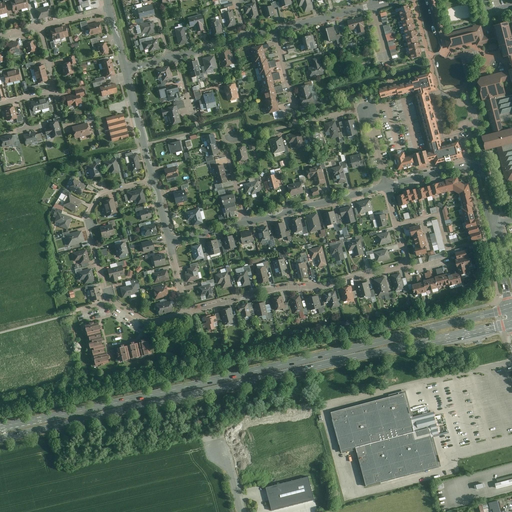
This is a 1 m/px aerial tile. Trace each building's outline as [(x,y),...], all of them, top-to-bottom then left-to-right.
[(20,10),(17,0),(11,0),(10,0),(13,12),(20,10)] [(29,8),(26,0),(17,0),(20,10),(29,8)] [(310,0),(297,0),(299,7),(303,6),(305,12),(314,10),(310,0)] [(259,18),(256,3),(243,6),(245,14),(249,13),(251,20),(259,18)] [(53,15),(50,5),(35,10),(38,20),(53,15)] [(155,15),(153,5),(143,7),(138,9),(140,19),(155,15)] [(273,8),(273,6),(272,6),(264,8),(266,18),(275,16),(273,8)] [(410,6),(399,9),(401,15),(412,12),(410,6)] [(237,25),(233,10),(224,12),(228,28),(237,25)] [(403,21),(413,19),(412,12),(401,15),(403,21)] [(202,15),(188,18),(190,27),(196,26),(198,33),(205,31),(203,24),(204,24),(202,15)] [(363,17),(348,21),(350,30),(357,29),(358,34),(367,31),(363,17)] [(413,19),(403,21),(402,21),(404,28),(414,25),(413,22),(414,22),(413,19)] [(221,24),(220,20),(210,23),(213,36),(223,33),(221,24)] [(87,25),(88,25),(87,21),(80,23),(81,29),(88,28),(87,25)] [(157,33),(154,21),(144,23),(139,25),(142,34),(147,33),(147,35),(157,33)] [(102,33),(99,22),(88,25),(87,25),(88,28),(88,30),(86,31),(85,32),(86,35),(87,35),(89,35),(90,36),(102,33)] [(501,24),(494,26),(497,41),(499,47),(500,49),(501,50),(503,58),(509,57),(511,55),(511,35),(508,22),(502,24),(501,24)] [(395,46),(391,24),(385,26),(389,47),(395,46)] [(447,50),(476,43),(477,46),(484,44),(497,41),(494,26),(490,27),(492,34),(484,36),(481,24),(473,26),(473,27),(443,35),(446,43),(447,47),(447,50)] [(406,33),(416,31),(415,29),(416,28),(415,25),(414,25),(404,28),(406,34),(406,33)] [(68,37),(66,26),(58,28),(61,39),(68,37)] [(185,31),(184,27),(175,29),(179,45),(188,43),(185,31)] [(337,35),(335,27),(322,30),(325,41),(330,40),(330,41),(338,40),(337,35)] [(61,39),(58,28),(50,30),(53,41),(61,39)] [(416,31),(406,33),(408,39),(418,37),(417,31),(416,31)] [(315,41),(313,35),(303,38),(304,44),(315,41)] [(409,46),(419,43),(418,41),(419,40),(418,37),(408,39),(407,39),(409,46)] [(96,45),(99,45),(97,38),(91,39),(93,47),(96,46),(96,45)] [(160,50),(158,39),(147,41),(142,42),(143,45),(144,51),(149,49),(150,52),(160,50)] [(36,52),(34,42),(26,43),(25,40),(21,41),(23,46),(23,47),(26,46),(28,54),(36,52)] [(317,48),(315,41),(304,44),(306,51),(317,48)] [(25,55),(23,46),(18,47),(17,43),(7,45),(10,54),(19,52),(20,56),(25,55)] [(110,53),(107,43),(99,45),(96,45),(96,46),(99,56),(110,53)] [(295,50),(294,43),(287,45),(289,52),(295,50)] [(419,43),(409,46),(411,52),(421,49),(420,43),(419,43)] [(253,49),(255,56),(266,53),(265,49),(265,46),(253,49)] [(390,50),(393,59),(398,57),(396,49),(390,50)] [(422,53),(421,49),(411,52),(412,58),(416,57),(417,58),(423,56),(422,53)] [(234,60),(231,50),(219,53),(223,68),(235,64),(234,60)] [(266,53),(255,56),(257,63),(258,62),(268,60),(266,53)] [(218,68),(215,55),(203,59),(205,66),(206,71),(207,71),(218,68)] [(67,58),(69,63),(71,62),(72,65),(76,64),(74,56),(67,58)] [(104,61),(101,62),(103,70),(113,67),(111,59),(104,61)] [(269,59),(268,60),(258,62),(259,68),(270,65),(270,62),(269,59)] [(312,69),(320,67),(318,59),(315,60),(310,61),(312,69)] [(201,74),(197,60),(187,63),(191,79),(197,77),(201,76),(201,74)] [(69,63),(61,65),(64,76),(74,74),(72,65),(71,62),(69,63)] [(270,65),(259,68),(261,75),(262,75),(272,72),(271,69),(270,65)] [(35,69),(36,76),(46,74),(45,66),(35,69)] [(173,79),(170,66),(156,69),(158,78),(162,77),(163,81),(163,82),(168,80),(173,79)] [(115,75),(113,67),(103,70),(105,78),(115,75)] [(308,70),(310,80),(323,77),(320,67),(308,70)] [(19,70),(11,72),(14,81),(21,79),(19,70)] [(511,81),(509,71),(508,71),(507,71),(480,78),(477,83),(482,101),(485,100),(506,95),(503,83),(511,81)] [(11,72),(4,73),(4,76),(6,83),(14,81),(11,72)] [(264,81),(275,78),(274,75),(273,72),(272,72),(262,75),(264,81)] [(426,93),(429,92),(437,90),(432,72),(415,76),(416,81),(404,84),(398,86),(397,84),(387,87),(380,89),(382,99),(399,94),(399,95),(415,91),(415,95),(416,96),(426,93)] [(36,76),(38,84),(48,82),(46,74),(36,76)] [(275,78),(264,81),(265,87),(276,85),(275,81),(275,78)] [(115,84),(100,88),(102,97),(117,93),(115,84)] [(240,98),(236,84),(225,87),(229,101),(240,98)] [(169,102),(181,99),(177,85),(166,88),(159,90),(158,91),(159,95),(161,96),(161,99),(169,97),(169,102)] [(276,87),(276,85),(265,87),(266,93),(277,91),(276,87)] [(74,88),(76,94),(79,94),(80,97),(85,96),(82,86),(74,88)] [(298,89),(301,98),(311,96),(309,86),(298,89)] [(277,91),(266,93),(268,100),(278,98),(279,97),(278,94),(277,91)] [(429,93),(429,92),(426,93),(416,96),(417,102),(418,106),(432,103),(433,102),(432,98),(432,97),(430,97),(429,93)] [(217,107),(213,93),(204,95),(204,96),(205,98),(205,100),(199,101),(202,111),(217,107)] [(76,94),(66,97),(68,107),(73,106),(74,107),(79,106),(78,105),(81,104),(80,97),(79,94),(76,94)] [(511,94),(506,96),(506,95),(485,100),(494,134),(481,137),(485,152),(497,149),(511,144),(511,129),(504,131),(502,124),(502,123),(511,120),(511,94)] [(300,99),(302,108),(315,105),(312,95),(311,96),(301,98),(300,99)] [(46,98),(38,100),(41,110),(49,108),(48,106),(46,98)] [(280,104),(278,98),(268,100),(267,100),(268,107),(280,104)] [(41,110),(38,100),(30,102),(32,108),(33,112),(34,112),(41,110)] [(174,103),(174,107),(177,106),(178,109),(185,108),(184,101),(174,103)] [(418,106),(421,117),(435,113),(432,103),(418,106)] [(280,104),(268,107),(270,114),(278,112),(282,111),(281,110),(280,104)] [(178,109),(177,106),(174,107),(162,110),(163,117),(167,116),(170,126),(182,123),(178,109)] [(16,116),(14,107),(4,109),(6,117),(5,118),(5,120),(7,121),(16,119),(17,119),(16,116)] [(422,119),(423,123),(436,120),(438,119),(437,116),(436,114),(435,113),(421,117),(422,119)] [(129,138),(123,114),(106,119),(112,142),(129,138)] [(358,135),(354,120),(345,123),(344,123),(345,127),(348,137),(358,135)] [(425,131),(438,128),(438,125),(436,120),(423,123),(425,131)] [(339,133),(336,121),(325,124),(327,133),(329,132),(331,139),(340,137),(339,133)] [(51,139),(62,136),(58,122),(54,123),(47,124),(48,129),(45,129),(46,136),(50,135),(51,139)] [(87,124),(72,127),(75,139),(90,135),(87,124)] [(441,134),(441,131),(439,132),(438,128),(425,131),(426,136),(427,140),(441,137),(442,136),(441,134)] [(321,139),(319,130),(308,133),(309,137),(307,138),(309,144),(317,142),(317,141),(321,140),(321,139)] [(303,142),(301,132),(287,136),(289,143),(293,142),(295,149),(304,146),(303,142)] [(35,133),(23,136),(25,145),(38,142),(36,135),(35,133)] [(12,135),(0,137),(0,139),(2,148),(12,145),(13,148),(17,147),(17,144),(20,143),(17,135),(12,136),(12,135)] [(208,147),(217,145),(214,135),(206,137),(208,147)] [(285,147),(282,137),(270,140),(273,155),(285,152),(286,151),(285,147)] [(441,137),(427,140),(428,142),(430,150),(430,152),(428,152),(426,153),(426,151),(421,152),(421,151),(419,152),(418,152),(418,153),(414,154),(414,156),(417,165),(417,166),(423,165),(429,163),(429,161),(430,161),(435,160),(436,165),(440,164),(450,161),(446,145),(443,145),(442,140),(441,138),(441,137)] [(181,141),(169,144),(171,155),(183,152),(181,141)] [(458,142),(446,145),(450,161),(456,160),(464,158),(460,141),(458,142)] [(208,147),(201,148),(204,152),(206,153),(209,152),(210,157),(214,156),(220,154),(219,151),(221,151),(219,144),(217,145),(208,147)] [(511,144),(497,149),(497,150),(500,159),(503,171),(506,184),(511,182),(511,144)] [(249,159),(246,147),(235,150),(238,162),(249,159)] [(417,165),(414,156),(406,158),(404,153),(395,155),(399,170),(405,168),(417,165)] [(141,170),(137,154),(133,155),(128,156),(128,157),(132,173),(141,170)] [(361,154),(350,157),(353,169),(364,166),(361,154)] [(117,162),(116,159),(115,159),(103,162),(105,170),(109,170),(110,176),(120,173),(117,162)] [(215,161),(210,162),(211,168),(215,168),(218,167),(216,160),(215,161)] [(98,167),(97,164),(96,164),(87,166),(91,181),(101,178),(98,167)] [(224,165),(218,167),(215,168),(217,176),(226,174),(224,165)] [(322,170),(321,166),(306,170),(309,180),(314,179),(316,186),(326,184),(322,170)] [(346,182),(343,169),(342,166),(341,166),(331,169),(335,182),(337,181),(338,185),(346,182)] [(177,167),(165,170),(167,180),(180,176),(177,167)] [(226,174),(217,176),(219,184),(219,185),(223,184),(228,183),(226,174)] [(268,182),(264,183),(266,190),(274,188),(275,190),(280,188),(279,185),(281,184),(280,180),(278,181),(277,178),(276,175),(267,178),(268,182)] [(445,178),(445,180),(448,190),(453,189),(459,193),(460,197),(470,194),(470,193),(471,193),(468,182),(464,183),(458,180),(457,175),(445,178)] [(86,186),(74,179),(68,189),(80,196),(86,186)] [(445,180),(438,182),(441,192),(448,190),(445,180)] [(256,182),(244,185),(247,194),(251,193),(251,195),(261,193),(258,181),(256,182)] [(438,182),(430,184),(432,194),(441,192),(438,182)] [(301,183),(288,186),(291,197),(304,193),(302,185),(301,183)] [(430,184),(424,186),(426,196),(433,194),(432,194),(430,184)] [(424,186),(416,188),(418,198),(426,196),(424,186)] [(312,189),(314,196),(321,194),(319,187),(312,189)] [(416,187),(409,189),(412,198),(412,199),(418,198),(416,188),(416,187)] [(142,188),(126,192),(126,193),(128,201),(135,199),(136,204),(145,201),(142,188)] [(403,190),(403,193),(406,200),(412,198),(409,189),(409,188),(403,190)] [(182,191),(174,194),(177,205),(188,202),(185,190),(182,191)] [(224,190),(219,191),(221,199),(224,198),(227,197),(225,190),(224,190)] [(403,193),(396,195),(399,205),(406,203),(406,200),(403,193)] [(470,194),(460,197),(461,202),(472,200),(470,194)] [(71,196),(69,195),(68,197),(62,206),(76,214),(82,203),(71,196)] [(236,195),(227,197),(224,198),(226,206),(237,203),(238,203),(236,195)] [(113,201),(112,198),(102,200),(106,216),(107,215),(108,217),(115,215),(116,214),(115,213),(116,213),(115,209),(113,201)] [(358,207),(359,213),(360,213),(373,210),(370,199),(356,202),(358,207)] [(472,200),(461,202),(462,207),(461,207),(461,209),(471,206),(473,206),(472,200)] [(237,203),(226,206),(228,214),(225,214),(227,220),(234,218),(236,215),(236,213),(239,212),(237,203)] [(352,205),(340,208),(340,209),(342,216),(345,216),(347,224),(356,221),(352,205)] [(461,209),(463,216),(473,213),(471,206),(461,209)] [(451,225),(448,207),(443,208),(446,226),(451,225)] [(58,213),(61,214),(62,211),(53,208),(52,210),(55,211),(53,218),(56,219),(58,213)] [(151,217),(149,208),(142,209),(138,210),(138,211),(141,220),(151,217)] [(201,212),(200,209),(199,209),(185,213),(187,222),(192,221),(194,226),(204,224),(201,212)] [(334,210),(324,213),(327,225),(337,222),(334,210)] [(317,212),(306,215),(310,232),(321,229),(317,212)] [(61,214),(58,213),(56,219),(55,222),(60,224),(59,227),(68,230),(72,218),(61,214)] [(475,220),(473,213),(463,216),(465,223),(475,220)] [(376,219),(378,227),(388,225),(385,214),(376,216),(375,216),(376,219)] [(300,217),(290,220),(294,232),(303,230),(304,230),(303,227),(300,217)] [(445,248),(437,218),(431,220),(439,249),(445,248)] [(476,224),(475,220),(465,223),(466,228),(467,228),(478,225),(477,224),(476,224)] [(284,222),(274,224),(278,238),(287,236),(288,240),(292,239),(289,230),(286,231),(284,222)] [(156,232),(154,223),(145,225),(142,225),(143,226),(145,236),(156,232)] [(113,233),(110,224),(108,225),(98,227),(101,237),(113,233)] [(267,225),(257,227),(261,243),(270,240),(271,240),(270,236),(267,225)] [(419,225),(410,227),(411,234),(421,232),(419,225)] [(479,231),(478,225),(467,228),(469,234),(470,234),(479,231)] [(251,229),(240,232),(241,234),(242,242),(243,244),(254,241),(251,229)] [(68,233),(64,234),(64,236),(67,245),(83,241),(80,230),(68,233)] [(390,231),(377,234),(380,245),(393,242),(390,231)] [(421,232),(411,234),(413,240),(424,238),(422,231),(421,232)] [(480,231),(479,231),(470,234),(471,240),(482,237),(480,231)] [(233,234),(223,237),(225,245),(226,249),(227,249),(236,247),(233,234)] [(451,243),(458,241),(457,234),(450,236),(451,243)] [(356,239),(346,242),(348,251),(353,250),(355,256),(364,254),(361,241),(360,238),(356,239)] [(424,238),(413,240),(415,246),(424,244),(426,244),(424,238)] [(217,239),(206,241),(208,249),(209,255),(220,252),(217,239)] [(153,249),(151,240),(140,243),(142,252),(153,249)] [(128,253),(124,241),(118,243),(114,244),(117,256),(119,255),(119,258),(126,256),(127,255),(126,253),(128,253)] [(341,260),(345,258),(342,247),(341,243),(337,244),(330,245),(332,254),(335,254),(337,263),(338,264),(341,263),(342,262),(341,260)] [(200,244),(191,246),(194,260),(203,258),(204,258),(203,253),(200,244)] [(424,244),(415,246),(414,246),(416,255),(426,252),(424,244)] [(322,245),(309,249),(311,258),(316,257),(318,267),(327,265),(322,245)] [(89,261),(85,248),(71,252),(73,261),(77,260),(79,264),(80,263),(87,261),(89,261)] [(388,248),(374,252),(377,262),(390,258),(388,248)] [(279,251),(280,259),(283,258),(283,257),(287,256),(286,249),(279,251)] [(455,254),(456,260),(466,258),(466,251),(455,254)] [(165,263),(163,254),(154,256),(151,257),(154,266),(165,263)] [(457,270),(458,269),(459,273),(460,277),(468,275),(466,267),(471,266),(468,257),(466,258),(456,260),(455,261),(457,270)] [(280,259),(273,260),(275,268),(276,272),(275,273),(276,277),(286,274),(285,270),(286,270),(285,266),(286,266),(284,258),(283,258),(280,259)] [(306,262),(306,261),(301,263),(292,265),(294,272),(295,271),(296,278),(308,275),(306,268),(308,268),(306,262)] [(117,266),(106,269),(110,282),(118,280),(117,276),(124,274),(121,266),(121,265),(117,266)] [(260,283),(269,281),(266,268),(265,265),(264,266),(256,268),(260,283)] [(186,282),(199,278),(196,267),(196,266),(190,267),(186,268),(187,273),(184,273),(186,282)] [(94,281),(90,267),(81,270),(76,271),(76,272),(78,280),(82,279),(83,283),(94,281)] [(169,279),(166,269),(153,272),(151,273),(151,274),(153,283),(169,279)] [(244,270),(235,273),(237,282),(240,281),(242,287),(251,284),(248,272),(247,270),(244,270)] [(232,286),(229,275),(228,271),(227,271),(215,274),(217,284),(221,283),(222,288),(232,286)] [(400,273),(391,275),(396,291),(403,289),(404,289),(404,286),(400,273)] [(459,273),(452,275),(455,286),(462,284),(460,278),(460,277),(459,273)] [(440,276),(443,287),(449,285),(447,277),(446,275),(440,276)] [(455,286),(452,275),(447,277),(449,285),(450,287),(455,286)] [(385,276),(374,279),(378,297),(385,295),(390,293),(389,292),(385,276)] [(435,279),(437,288),(443,287),(440,276),(435,278),(435,279)] [(435,279),(429,280),(432,291),(438,289),(437,288),(435,279)] [(423,282),(423,283),(426,292),(432,291),(429,280),(423,282)] [(368,281),(357,284),(361,298),(366,297),(366,296),(371,295),(372,295),(371,290),(368,281)] [(131,284),(119,287),(122,297),(137,293),(134,284),(134,283),(131,284)] [(197,287),(200,296),(205,295),(206,299),(213,297),(210,283),(207,284),(197,287)] [(423,283),(417,284),(420,295),(426,293),(426,292),(423,283)] [(168,296),(165,284),(151,287),(154,299),(168,296)] [(417,284),(411,286),(414,296),(420,295),(417,284)] [(100,298),(97,286),(93,287),(88,288),(88,290),(91,301),(100,298)] [(351,286),(340,288),(344,301),(355,298),(353,291),(351,286)] [(336,290),(323,293),(325,301),(329,301),(331,309),(340,306),(339,305),(338,299),(336,290)] [(392,291),(389,292),(390,293),(385,295),(386,300),(394,298),(392,291)] [(300,295),(290,297),(294,313),(303,311),(304,311),(303,308),(300,295)] [(318,295),(307,298),(311,310),(318,308),(322,307),(321,305),(318,295)] [(282,296),(272,298),(275,310),(283,308),(285,307),(284,303),(282,296)] [(169,301),(169,300),(165,301),(155,303),(158,315),(172,311),(169,301)] [(265,301),(254,304),(258,317),(265,315),(268,314),(268,312),(265,301)] [(248,302),(238,305),(240,313),(242,312),(243,317),(244,317),(245,319),(246,320),(248,319),(249,318),(248,316),(250,315),(251,315),(250,309),(248,302)] [(231,307),(220,310),(224,325),(234,322),(235,322),(234,317),(231,307)] [(272,311),(268,312),(268,314),(265,315),(266,320),(273,318),(272,311)] [(207,315),(202,316),(203,321),(205,320),(206,322),(202,323),(203,328),(206,327),(207,329),(213,328),(212,322),(217,321),(216,320),(215,315),(207,316),(207,315)] [(107,363),(106,359),(108,359),(107,355),(105,355),(105,352),(103,352),(102,348),(103,347),(103,343),(101,344),(100,340),(102,339),(101,336),(100,336),(98,328),(100,328),(100,325),(98,326),(97,321),(91,322),(91,321),(87,322),(87,323),(84,324),(87,339),(90,339),(90,341),(87,342),(88,348),(91,347),(92,349),(90,350),(94,366),(98,365),(98,366),(104,365),(104,364),(107,363)] [(115,347),(116,352),(115,352),(116,356),(117,356),(118,361),(149,354),(148,350),(150,349),(149,345),(148,345),(147,341),(143,342),(142,340),(139,341),(139,343),(132,344),(132,342),(129,343),(129,344),(122,346),(121,344),(118,345),(118,347),(115,347)] [(340,451),(354,447),(437,425),(434,412),(428,413),(427,408),(417,411),(418,416),(410,419),(403,393),(329,412),(340,451)] [(437,425),(354,447),(364,487),(440,467),(438,458),(432,436),(440,434),(437,425)] [(511,475),(497,479),(498,483),(495,484),(495,486),(496,489),(511,484),(511,475)] [(308,477),(267,487),(272,510),(315,499),(308,477)] [(487,503),(478,505),(480,511),(483,511),(483,510),(489,508),(487,503)]
